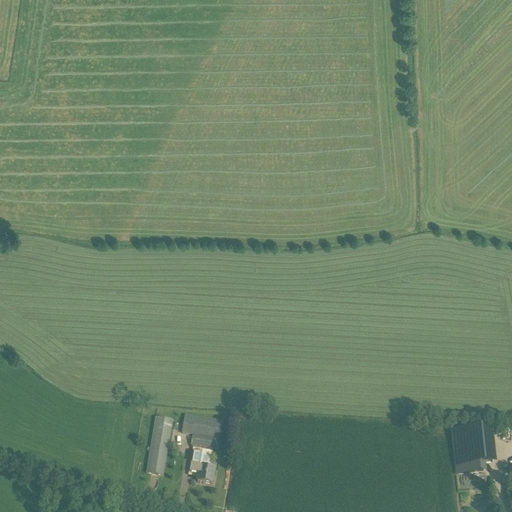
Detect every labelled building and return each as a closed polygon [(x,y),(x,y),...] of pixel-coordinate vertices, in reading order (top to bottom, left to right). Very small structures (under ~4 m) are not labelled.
[(185,416),(182,434),(192,436),(220,441),(223,422),(185,416)] [(155,418),(146,473),(163,477),(172,421),(155,418)] [(491,461),(488,428),(451,432),(455,466),(459,465),(459,473),(482,471),(481,463),(491,461)] [(497,453),(511,448),(511,432),(492,439),(497,453)] [(192,436),(190,446),(218,450),(220,441),(192,436)] [(192,453),(191,466),(199,467),(197,482),(212,485),(214,470),(205,469),(207,456),(192,453)]
